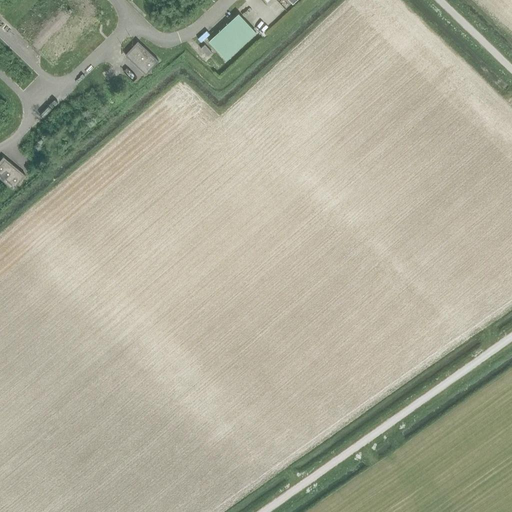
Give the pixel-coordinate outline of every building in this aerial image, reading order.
[(0,0),(0,14),(1,16),(16,0),(0,0)] [(85,0),(44,0),(16,30),(41,55),(52,66),(101,15),(85,0)] [(238,13),(216,34),(208,41),(226,60),(256,32),(238,13)] [(125,55),(145,75),(158,61),(137,41),(125,55)] [(204,44),(200,48),(207,56),(212,52),(204,44)] [(25,175),(23,173),(3,157),(0,160),(0,178),(13,189),(25,175)]
